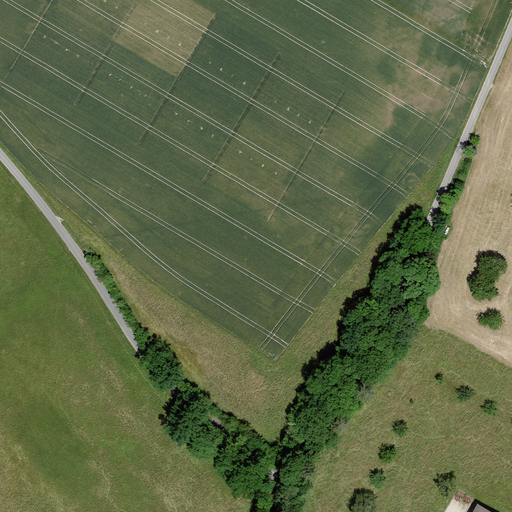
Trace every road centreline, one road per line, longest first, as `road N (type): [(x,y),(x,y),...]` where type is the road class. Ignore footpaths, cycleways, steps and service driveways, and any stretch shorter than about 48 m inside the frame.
road 1 (unclassified): [(292,461),(511,28)]
road 2 (unclassified): [(0,157),(129,329),(292,461)]
